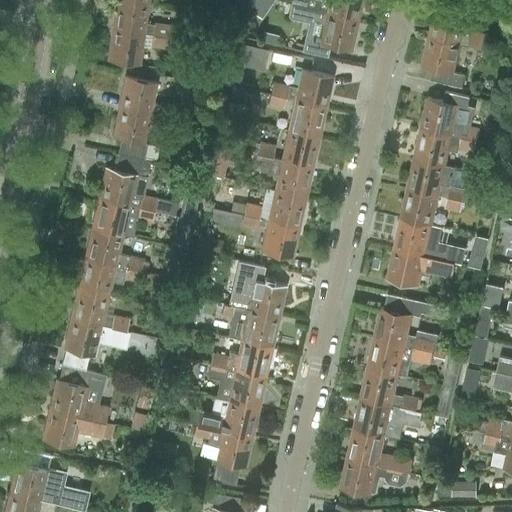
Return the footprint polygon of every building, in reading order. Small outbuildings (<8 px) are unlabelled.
[(120,0),(116,0),(112,30),(143,34),(143,33),(153,35),(152,35),(168,38),(170,25),(155,23),(154,24),(145,22),(148,4),(120,0)] [(290,0),(290,5),(356,20),(360,0),(290,0)] [(435,6),(429,36),(460,43),(491,50),(494,36),(470,31),(469,35),(462,34),(463,32),(467,13),(464,12),(463,12),(466,1),(474,3),(474,0),(441,0),(440,7),(435,6)] [(356,20),(290,5),(287,16),(290,19),(307,23),(301,51),(326,56),(328,45),(350,50),(356,20)] [(143,34),(112,30),(108,61),(139,65),(143,34)] [(168,38),(152,35),(151,48),(167,50),(168,38)] [(460,43),(429,36),(422,66),(432,68),(430,80),(461,87),(464,75),(454,73),(460,43)] [(242,43),(238,58),(263,64),(267,49),(242,43)] [(300,69),(294,99),(325,106),(332,76),(300,69)] [(125,76),(119,106),(151,113),(159,114),(161,104),(153,102),(157,83),(145,80),(125,76)] [(271,82),(268,94),(286,98),(288,85),(271,82)] [(427,97),(420,128),(452,135),(461,137),(464,125),(469,126),(474,108),(468,106),(470,97),(445,91),(443,101),(427,97)] [(286,98),(268,94),(266,104),(284,110),(286,98)] [(294,99),(287,129),(318,136),(325,106),(294,99)] [(161,103),(159,114),(174,118),(177,106),(161,103)] [(119,106),(113,136),(121,138),(117,152),(141,158),(145,143),(149,123),(156,125),(159,114),(151,113),(119,106)] [(174,118),(159,114),(156,125),(156,127),(171,131),(174,118)] [(464,125),(461,137),(476,140),(479,128),(464,125)] [(420,128),(414,158),(446,165),(449,150),(452,135),(420,128)] [(287,129),(280,159),(311,166),(318,136),(287,129)] [(452,135),(449,150),(457,152),(458,148),(474,151),(476,140),(461,137),(452,135)] [(251,141),(248,152),(256,154),(272,158),(275,144),(260,140),(259,143),(258,142),(251,141)] [(220,177),(226,148),(217,145),(210,175),(220,177)] [(106,167),(98,198),(125,204),(131,205),(139,207),(142,194),(143,194),(147,177),(138,174),(141,158),(117,152),(114,169),(106,167)] [(256,154),(253,169),(277,174),(273,189),(305,196),(311,166),(280,159),(272,158),(256,154)] [(414,158),(407,187),(439,195),(447,197),(462,200),(473,202),(473,201),(476,190),(464,188),(450,185),(454,167),(446,165),(414,158)] [(189,175),(186,187),(199,190),(202,178),(189,175)] [(245,202),(243,214),(258,217),(266,219),(298,226),(305,196),(273,189),(265,187),(261,205),(245,202)] [(407,187),(400,217),(432,225),(439,195),(407,187)] [(142,194),(139,207),(154,211),(157,198),(143,195),(143,194),(142,194)] [(462,200),(447,197),(445,208),(459,211),(462,200)] [(98,198),(91,228),(124,235),(132,237),(136,220),(139,207),(131,205),(125,204),(98,198)] [(157,198),(154,211),(173,215),(176,202),(157,198)] [(182,204),(179,217),(193,219),(195,207),(182,204)] [(154,211),(139,207),(136,220),(151,223),(154,211)] [(243,214),(240,226),(255,230),(258,217),(243,214)] [(258,217),(257,224),(264,226),(259,250),(271,253),(291,257),(298,226),(266,219),(258,217)] [(400,217),(393,247),(454,261),(461,263),(465,247),(438,241),(442,227),(432,225),(400,217)] [(91,228),(84,258),(117,265),(125,267),(128,256),(119,254),(124,235),(91,228)] [(195,249),(217,255),(221,242),(199,236),(195,249)] [(393,247),(386,278),(406,282),(419,285),(422,270),(450,277),(454,261),(393,247)] [(471,253),(468,265),(480,268),(483,256),(471,253)] [(128,256),(125,267),(140,271),(144,259),(128,255),(128,256)] [(84,258),(77,287),(110,295),(113,281),(121,283),(122,280),(125,267),(117,265),(84,258)] [(230,295),(228,305),(238,307),(272,315),(277,316),(277,315),(273,314),(275,305),(280,306),(284,285),(259,280),(262,266),(237,261),(234,276),(238,277),(234,296),(230,295)] [(140,271),(125,267),(122,280),(137,282),(140,271)] [(480,305),(492,308),(497,309),(502,287),(485,283),(480,305)] [(77,287),(70,317),(103,325),(110,295),(77,287)] [(448,304),(467,309),(471,296),(451,291),(448,304)] [(380,307),(375,327),(380,329),(378,337),(378,338),(429,349),(432,350),(434,350),(438,334),(417,330),(416,337),(407,335),(412,315),(420,317),(420,313),(426,314),(429,303),(387,293),(384,308),(380,307)] [(236,319),(238,307),(228,305),(222,304),(219,316),(236,319)] [(227,336),(239,339),(271,346),(273,337),(275,326),(270,325),(272,319),(272,315),(238,307),(236,319),(231,318),(227,336)] [(511,312),(506,311),(503,325),(511,327),(511,312)] [(113,314),(110,327),(126,330),(129,317),(113,314)] [(96,355),(99,342),(126,348),(130,331),(126,330),(110,327),(103,325),(70,317),(66,337),(63,348),(65,348),(62,363),(86,369),(89,354),(96,355)] [(489,325),(477,322),(474,336),(486,338),(489,325)] [(371,347),(366,368),(398,375),(407,377),(410,361),(425,364),(430,362),(432,350),(429,349),(378,338),(378,339),(376,346),(376,348),(371,347)] [(212,352),(209,364),(259,375),(261,365),(266,366),(271,346),(239,339),(236,353),(229,351),(228,355),(212,352)] [(470,352),(468,360),(482,363),(484,355),(470,352)] [(511,358),(499,356),(496,372),(511,375),(511,358)] [(49,408),(49,409),(106,423),(110,406),(98,404),(106,374),(86,369),(62,363),(59,379),(56,378),(52,399),(57,400),(54,409),(49,408)] [(221,379),(217,397),(257,406),(262,386),(257,385),(259,376),(264,377),(264,376),(259,375),(209,364),(206,376),(221,379)] [(360,397),(360,398),(415,410),(417,401),(394,395),(398,375),(366,368),(362,388),(367,389),(365,398),(360,397)] [(511,391),(511,375),(496,372),(492,387),(511,391)] [(444,378),(443,385),(454,387),(456,379),(448,377),(444,378)] [(461,384),(459,394),(473,397),(475,387),(461,384)] [(140,386),(135,407),(149,410),(154,389),(140,386)] [(257,406),(217,397),(215,397),(211,412),(199,410),(198,411),(196,424),(246,435),(248,426),(253,427),(257,406)] [(357,407),(353,427),(385,435),(399,438),(402,422),(418,426),(421,411),(415,410),(360,398),(359,398),(364,399),(362,408),(357,407)] [(106,423),(49,409),(54,410),(52,420),(47,419),(42,439),(74,446),(77,431),(103,437),(106,423)] [(189,409),(186,422),(196,424),(198,411),(189,409)] [(488,420),(485,433),(511,438),(511,420),(502,418),(501,424),(488,420)] [(106,423),(103,437),(110,438),(113,424),(106,423)] [(246,435),(196,424),(193,436),(209,440),(208,444),(216,446),(213,460),(244,467),(248,446),(244,445),(246,436),(251,437),(251,436),(246,435)] [(378,464),(385,435),(353,427),(348,448),(353,449),(351,458),(378,464)] [(511,438),(485,433),(483,443),(495,446),(495,448),(494,453),(505,455),(502,468),(511,470),(511,438)] [(148,450),(145,463),(172,468),(175,455),(148,450)] [(381,453),(378,464),(387,466),(408,470),(411,460),(389,455),(381,453)] [(344,468),(339,488),(359,492),(372,495),(375,493),(379,475),(384,476),(384,478),(388,484),(399,486),(406,482),(408,470),(387,466),(378,464),(351,458),(346,457),(346,458),(351,459),(349,469),(344,468)] [(9,492),(9,493),(14,494),(39,500),(81,509),(85,492),(58,486),(61,472),(47,468),(46,469),(19,463),(16,462),(11,482),(16,484),(14,493),(9,492)] [(423,476),(421,484),(424,488),(431,490),(434,479),(423,476)] [(451,481),(451,496),(475,496),(475,481),(451,481)] [(7,502),(4,511),(36,511),(39,500),(14,494),(12,503),(7,502)]
